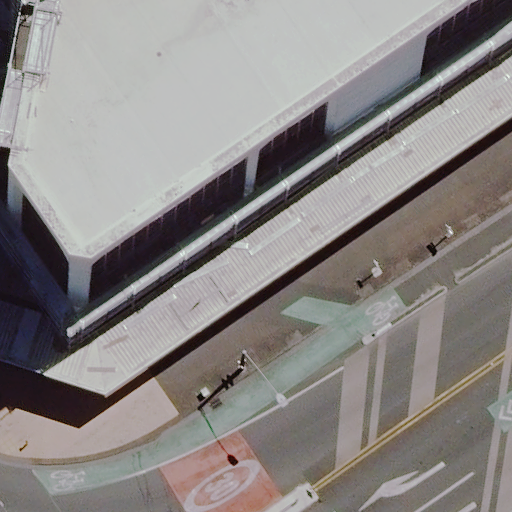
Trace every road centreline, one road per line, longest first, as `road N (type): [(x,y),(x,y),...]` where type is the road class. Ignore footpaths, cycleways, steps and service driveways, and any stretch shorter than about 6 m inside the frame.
road 1 (secondary): [(148,511),(277,429),(511,340)]
road 2 (secondary): [(511,364),(397,511)]
